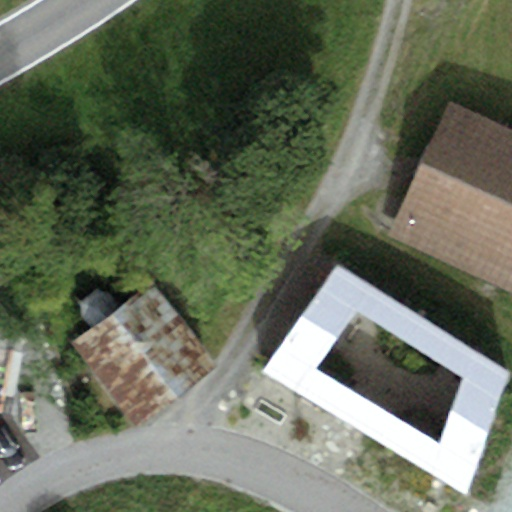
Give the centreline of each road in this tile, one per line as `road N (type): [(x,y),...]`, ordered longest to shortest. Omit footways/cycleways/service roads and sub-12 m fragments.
road 1 (track): [(168,446),(326,196),(370,99),(396,0)]
road 2 (residential): [(330,511),(274,474),(168,446),(94,453),(40,480),(4,511)]
road 3 (unknown): [(326,196),(511,315)]
